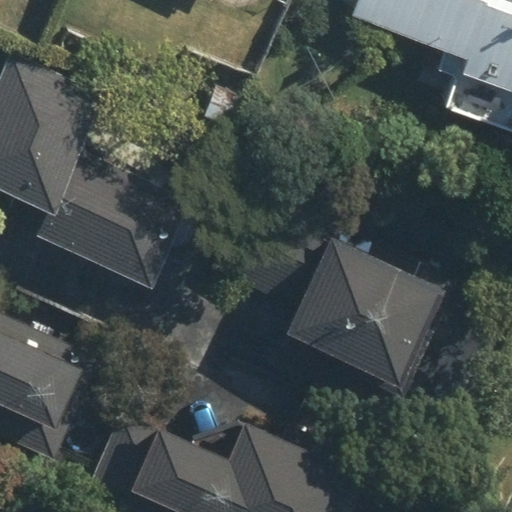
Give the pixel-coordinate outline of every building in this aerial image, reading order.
[(511,0),(366,0),(362,13),(467,47),(451,96),(511,115),(511,0)] [(0,88),(0,169),(51,193),(60,197),(50,220),(157,270),(195,188),(87,139),(110,89),(19,47),(0,88)] [(450,270),(336,227),(298,328),(413,371),(450,270)] [(0,437),(56,458),(100,343),(0,304),(0,437)] [(236,436),(170,409),(139,484),(207,511),(352,511),(376,455),(250,403),(236,436)]
